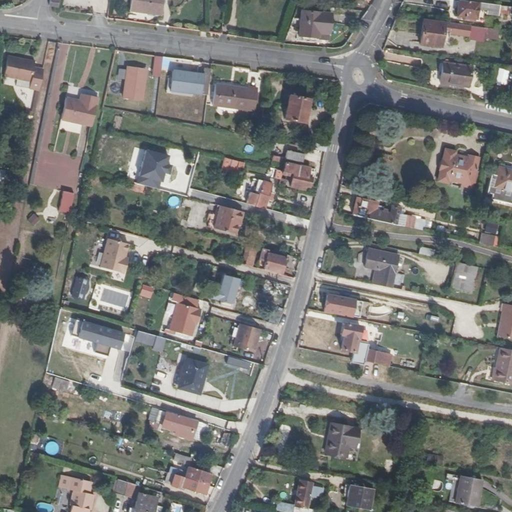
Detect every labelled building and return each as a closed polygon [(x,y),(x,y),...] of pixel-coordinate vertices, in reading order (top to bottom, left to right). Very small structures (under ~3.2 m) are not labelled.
[(163,0),(130,0),(129,11),(161,16),(163,0)] [(511,7),(458,0),(456,17),(463,17),(462,20),(475,22),(475,19),(476,19),(477,10),(487,11),(486,15),(498,17),(498,14),(511,15),(511,7)] [(331,14),(301,11),(299,36),(318,38),(318,33),(329,34),(331,14)] [(470,26),(423,20),(420,44),(441,47),(442,44),(445,45),(445,43),(448,44),(449,36),(468,39),(470,26)] [(485,28),(470,26),(468,39),(468,40),(483,42),(483,38),(485,28)] [(499,30),(485,28),(483,38),(497,40),(499,30)] [(358,34),(355,32),(348,43),(351,45),(358,34)] [(160,77),(163,57),(155,56),(152,76),(160,77)] [(43,70),(33,68),(34,63),(7,57),(3,77),(17,79),(30,82),(29,89),(35,90),(39,91),(43,70)] [(471,67),(443,63),(440,83),(468,87),(471,67)] [(142,96),(146,70),(128,67),(123,93),(142,96)] [(207,95),(210,76),(211,70),(205,69),(204,75),(173,71),(171,91),(207,95)] [(29,89),(30,82),(17,79),(15,86),(29,89)] [(254,110),(257,90),(215,85),(212,106),(254,111),(254,110)] [(34,112),(39,91),(35,90),(31,111),(25,110),(24,113),(34,115),(34,112)] [(92,128),(98,97),(82,94),(80,101),(66,98),(61,121),(92,128)] [(303,123),(308,99),(288,95),(283,119),(303,123)] [(325,152),(327,145),(311,142),(309,149),(325,152)] [(475,172),(478,158),(468,156),(468,158),(454,155),(455,152),(445,150),(442,161),(440,170),(438,181),(448,183),(449,180),(463,183),(462,186),(472,188),(473,182),(476,183),(478,173),(475,172)] [(304,155),(287,151),(285,159),(303,163),(304,155)] [(511,191),(511,157),(501,155),(499,163),(494,162),(489,181),(494,182),(493,187),(511,191)] [(236,174),(238,166),(243,167),(244,163),(228,159),(225,172),(236,174)] [(285,162),(283,171),(291,173),(293,174),(289,187),(304,191),(305,187),(309,188),(312,178),(308,177),(310,168),(285,162)] [(282,175),(283,171),(277,170),(276,170),(274,178),(280,180),(281,179),(282,175)] [(271,201),(273,194),(269,193),(272,185),(253,179),(246,203),(265,209),(267,200),(271,201)] [(143,192),(145,186),(131,182),(129,189),(143,192)] [(69,213),(74,193),(62,190),(58,210),(69,213)] [(375,210),(377,203),(356,198),(352,215),(397,225),(399,215),(400,208),(391,206),(390,214),(375,210)] [(236,235),(239,222),(241,223),(244,213),(220,206),(218,216),(215,215),(212,215),(208,228),(236,235)] [(34,214),(27,220),(33,227),(40,220),(34,214)] [(404,227),(406,216),(399,215),(397,225),(404,227)] [(423,231),(425,220),(406,216),(404,227),(423,231)] [(96,225),(81,221),(80,225),(86,226),(85,229),(94,231),(96,225)] [(485,223),(484,233),(496,234),(497,223),(485,223)] [(480,232),(479,244),(496,246),(498,234),(480,232)] [(81,236),(75,235),(71,249),(78,251),(81,236)] [(128,244),(99,236),(91,264),(123,272),(127,257),(125,256),(128,244)] [(252,267),(256,250),(246,247),(243,260),(246,261),(245,265),(252,267)] [(432,257),(434,250),(420,247),(418,254),(432,257)] [(268,253),(268,250),(262,249),(257,268),(263,270),(268,253)] [(396,265),(398,256),(368,250),(365,267),(375,269),(381,270),(378,286),(391,288),(396,265)] [(282,275),(286,258),(268,253),(263,270),(282,275)] [(471,294),(477,267),(455,263),(449,289),(471,294)] [(401,290),(405,272),(400,271),(401,266),(396,265),(391,288),(401,290)] [(378,286),(381,270),(375,269),(372,284),(378,286)] [(239,279),(223,275),(219,289),(214,288),(211,298),(221,301),(220,305),(231,308),(233,308),(234,303),(232,303),(234,296),(239,279)] [(255,278),(247,276),(245,286),(252,288),(255,278)] [(70,296),(80,299),(85,280),(76,277),(75,280),(73,280),(71,287),(73,288),(70,296)] [(288,298),(294,280),(288,278),(287,280),(279,277),(274,292),(284,295),(284,297),(288,298)] [(343,315),(346,298),(327,295),(323,311),(343,315)] [(176,303),(169,331),(190,337),(194,324),(195,319),(198,320),(200,310),(176,303)] [(511,305),(502,304),(500,311),(511,313),(511,305)] [(511,339),(511,313),(500,311),(500,312),(501,312),(497,337),(511,339)] [(380,324),(381,317),(370,314),(368,322),(380,324)] [(128,319),(133,328),(142,323),(137,315),(128,319)] [(72,319),(68,335),(84,339),(94,342),(91,352),(105,355),(108,346),(117,349),(122,333),(72,319)] [(354,352),(356,340),(357,340),(360,327),(343,323),(341,335),(343,335),(341,349),(354,352)] [(261,331),(240,325),(233,347),(254,354),(261,331)] [(136,330),(134,340),(153,345),(152,349),(161,351),(165,338),(136,330)] [(94,342),(84,339),(82,349),(91,352),(94,342)] [(511,384),(511,349),(500,347),(495,368),(497,369),(494,381),(511,384)] [(381,365),(383,353),(367,350),(364,361),(381,365)] [(389,366),(391,355),(383,353),(381,365),(389,366)] [(199,394),(207,366),(186,360),(178,388),(199,394)] [(53,378),(51,389),(66,391),(67,380),(53,378)] [(160,423),(163,412),(158,410),(154,422),(160,423)] [(191,439),(196,422),(163,412),(160,423),(159,426),(173,431),(173,433),(191,439)] [(61,424),(62,420),(51,417),(51,416),(49,416),(48,420),(61,424)] [(355,448),(358,429),(330,423),(324,453),(347,457),(348,447),(355,448)] [(37,441),(39,434),(32,432),(30,439),(37,441)] [(47,454),(58,453),(56,441),(45,443),(47,454)] [(211,475),(203,473),(204,470),(200,469),(202,462),(175,454),(173,460),(178,462),(188,466),(186,475),(180,473),(181,471),(170,468),(168,473),(169,473),(173,475),(208,485),(211,475)] [(425,462),(441,464),(442,456),(426,454),(425,462)] [(173,475),(169,473),(168,473),(165,483),(170,484),(173,475)] [(89,494),(91,482),(62,475),(59,488),(73,491),(70,505),(71,506),(69,511),(87,511),(88,510),(90,510),(94,495),(89,494)] [(208,485),(173,475),(170,484),(170,486),(181,489),(182,488),(205,494),(208,485)] [(477,507),(482,480),(460,476),(455,503),(477,507)] [(132,499),(135,485),(118,480),(115,493),(132,499)] [(307,509),(309,497),(316,498),(316,496),(322,497),(323,489),(311,487),(312,483),(299,480),(294,505),(277,502),(275,510),(287,511),(310,511),(311,510),(307,509)] [(347,511),(358,511),(365,490),(349,485),(340,511),(347,511)] [(153,511),(156,498),(138,494),(134,509),(133,511),(153,511)] [(51,511),(51,503),(37,503),(37,511),(51,511)]
